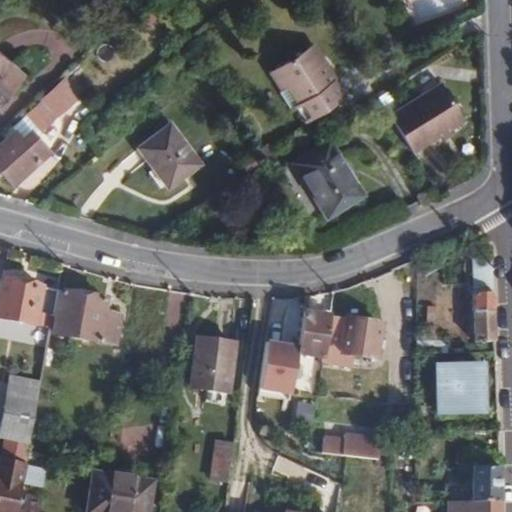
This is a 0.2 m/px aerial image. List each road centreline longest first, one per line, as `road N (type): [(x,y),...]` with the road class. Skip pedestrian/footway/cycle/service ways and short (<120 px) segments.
road 1 (residential): [(0,223),(172,269),(302,275),(381,251),(502,191)]
road 2 (unknown): [(266,276),(247,438),(302,468),(327,392)]
road 3 (residential): [(511,392),(502,191)]
road 4 (residential): [(502,191),(501,0)]
